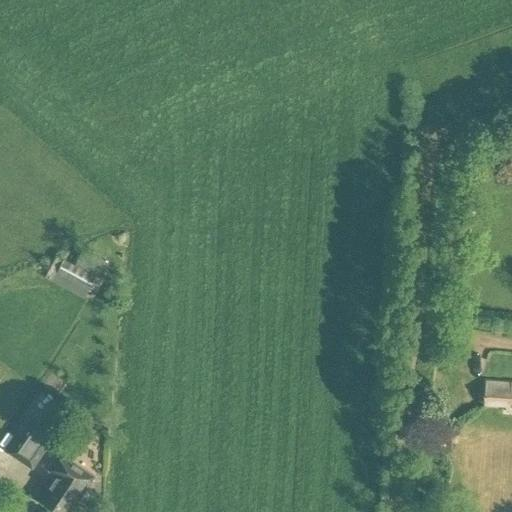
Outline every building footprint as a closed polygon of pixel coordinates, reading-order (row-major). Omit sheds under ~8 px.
[(85,298),(87,296),(96,279),(58,257),(47,278),(85,298)] [(511,383),(492,383),(492,388),(486,388),(485,404),(506,406),(506,412),(511,412),(511,383)] [(43,396),(32,413),(45,422),(56,405),(43,396)] [(31,469),(54,436),(30,420),(8,453),(31,469)] [(83,502),(90,492),(89,488),(86,486),(92,478),(60,456),(49,471),(57,476),(41,500),(59,511),(68,511),(76,501),(79,503),(83,502)]
